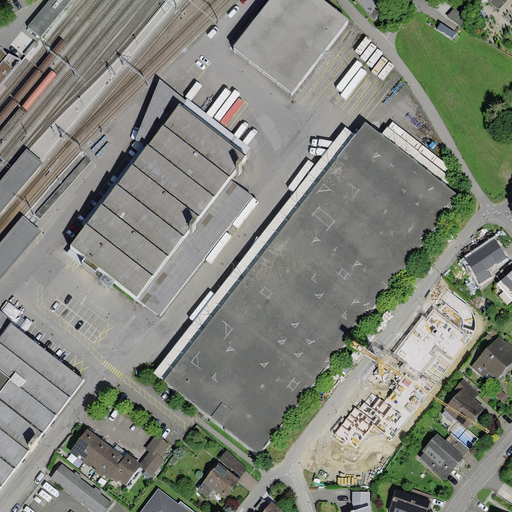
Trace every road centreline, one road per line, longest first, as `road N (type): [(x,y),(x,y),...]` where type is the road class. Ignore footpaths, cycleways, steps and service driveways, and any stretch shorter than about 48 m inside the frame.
road 1 (residential): [(0,509),(104,376),(147,347),(306,157)]
road 2 (unclassified): [(494,209),(477,219),(282,472)]
